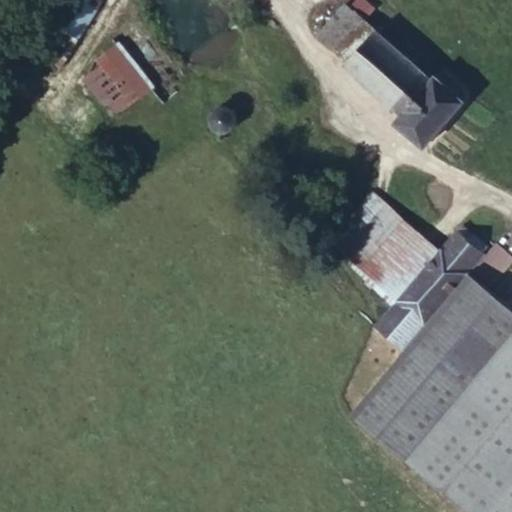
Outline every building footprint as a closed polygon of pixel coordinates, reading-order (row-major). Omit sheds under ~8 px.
[(69,0),(47,34),(72,48),(90,17),(101,0),(69,0)] [(432,82),(346,5),(319,35),(350,62),(348,64),(404,113),(396,122),(425,146),(464,101),(436,77),(432,82)] [(186,84),(136,21),(115,39),(119,45),(100,60),(104,65),(88,78),(119,116),(154,87),(166,101),(186,84)] [(239,118),(238,113),(236,110),(232,107),(228,105),(224,105),(220,106),(216,108),(213,112),(211,115),(211,120),(212,124),(214,128),(217,131),(222,133),(226,133),(230,132),(234,130),(237,127),(239,122),(239,118)] [(400,300),(441,252),(375,194),(334,241),(349,254),(400,300)] [(404,349),(490,246),(465,225),(441,252),(400,300),(349,254),(345,258),(395,306),(378,327),(404,349)] [(491,289),(511,264),(492,249),(472,273),(491,289)] [(489,511),(511,485),(511,311),(469,275),(352,414),(407,459),(468,511),(489,511)] [(511,511),(511,485),(489,511),(511,511)]
